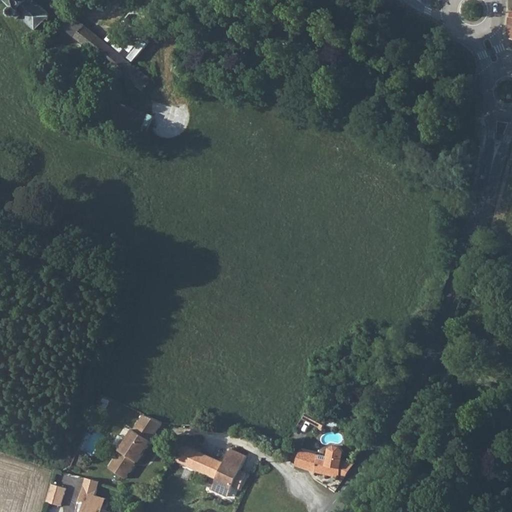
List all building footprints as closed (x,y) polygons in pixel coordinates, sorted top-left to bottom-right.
[(40,28),(52,17),(35,0),(8,0),(16,7),(13,10),(13,14),(15,16),(20,16),(22,19),(25,17),(38,30),(40,28)] [(138,70),(126,60),(69,14),(61,24),(143,91),(156,75),(142,65),(138,70)] [(45,34),(57,22),(52,17),(40,28),(45,34)] [(146,59),(135,50),(126,60),(138,70),(142,65),(146,59)] [(135,142),(147,114),(101,94),(89,122),(135,142)] [(155,336),(145,357),(173,369),(182,349),(155,336)] [(311,407),(303,418),(323,428),(329,417),(311,407)] [(163,422),(145,414),(135,429),(134,429),(120,449),(121,450),(120,452),(110,467),(126,478),(138,461),(139,462),(152,441),(151,440),(163,422)] [(181,462),(188,446),(180,443),(173,458),(181,462)] [(315,472),(345,478),(356,463),(343,460),(345,451),(341,447),(335,445),(330,448),(328,457),(319,455),(301,450),(295,465),(315,472)] [(224,463),(188,446),(181,462),(217,478),(212,489),(228,497),(233,485),(240,489),(247,474),(240,471),(247,456),(231,449),(224,463)] [(100,481),(87,478),(85,485),(98,489),(100,481)] [(61,505),(66,487),(52,483),(47,501),(61,505)] [(96,495),(98,489),(85,485),(81,500),(86,501),(83,511),(87,511),(112,511),(104,509),(101,509),(104,497),(96,495)]
